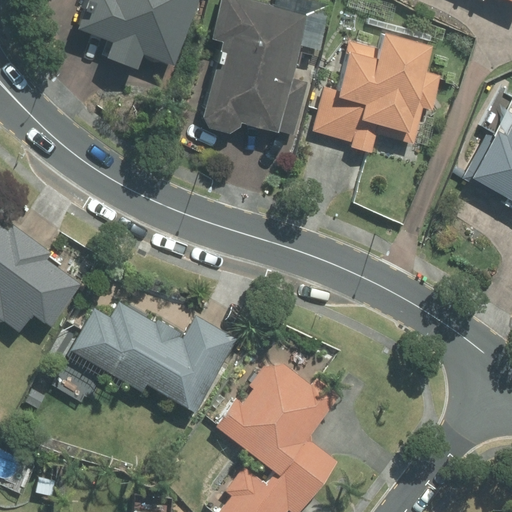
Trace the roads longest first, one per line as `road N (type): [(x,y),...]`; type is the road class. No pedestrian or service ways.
road 1 (residential): [(504,370),(408,303),(320,256),(142,196),(55,141),(0,82)]
road 2 (unknown): [(408,303),(492,26)]
road 3 (residential): [(394,511),(504,370)]
